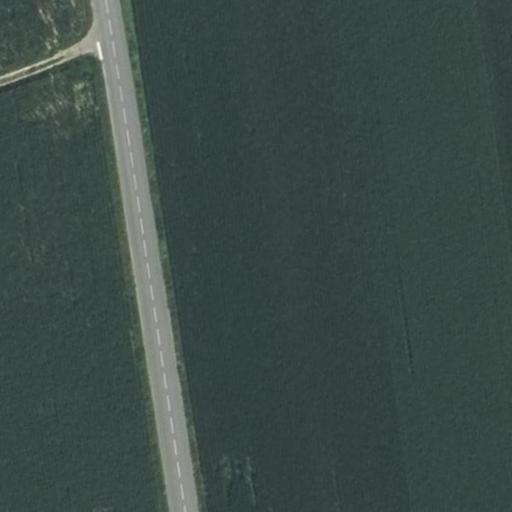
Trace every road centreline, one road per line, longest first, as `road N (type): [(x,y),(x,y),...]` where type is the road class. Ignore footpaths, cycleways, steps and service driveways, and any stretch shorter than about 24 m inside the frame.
road 1 (tertiary): [(105,0),(184,511)]
road 2 (track): [(0,83),(111,36)]
